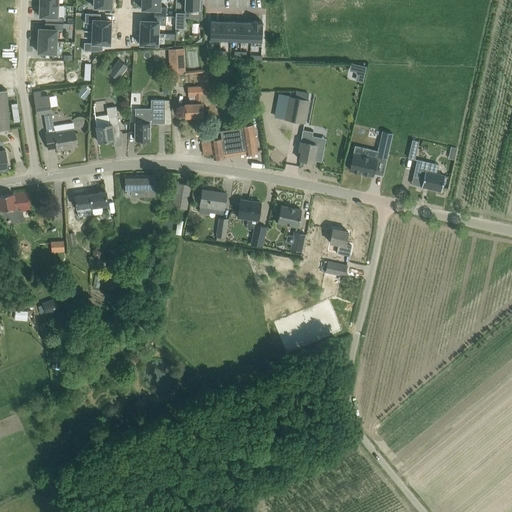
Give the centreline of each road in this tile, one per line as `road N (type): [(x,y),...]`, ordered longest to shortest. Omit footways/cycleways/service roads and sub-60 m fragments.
road 1 (tertiary): [(34,178),(183,165),(387,202)]
road 2 (unclassified): [(425,511),(345,404),(387,202)]
road 3 (residential): [(34,178),(20,79),(23,0)]
road 4 (tertiary): [(511,230),(387,202)]
